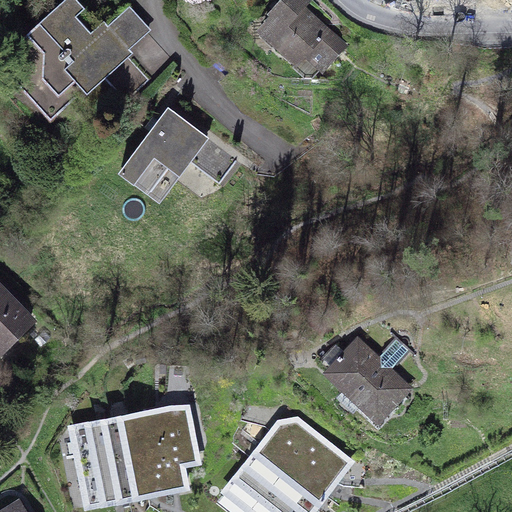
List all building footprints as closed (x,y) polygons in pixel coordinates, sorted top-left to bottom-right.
[(65,0),(20,35),(0,66),(0,72),(48,123),(57,117),(55,101),(64,91),(75,98),(98,81),(127,110),(176,61),(126,12),(84,39),(70,27),(82,16),(65,0)] [(289,0),(281,0),(248,36),(290,75),(327,35),(289,0)] [(159,104),(106,177),(124,190),(143,164),(174,186),(208,139),(159,104)] [(0,293),(0,355),(31,327),(0,293)] [(345,341),(304,381),(355,432),(395,391),(345,341)] [(190,411),(64,430),(77,511),(92,511),(172,499),(169,477),(199,472),(190,411)] [(269,425),(211,505),(221,511),(310,511),(344,466),(288,426),(269,425)] [(23,511),(19,503),(1,511),(23,511)]
